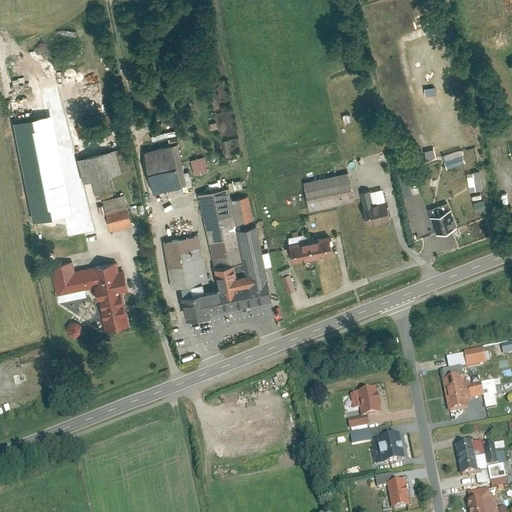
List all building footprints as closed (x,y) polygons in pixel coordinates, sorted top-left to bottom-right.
[(430,27),(431,27),(430,19),(422,21),(423,32),(431,31),(430,27)] [(28,75),(6,79),(9,93),(31,89),(28,75)] [(155,88),(140,90),(143,113),(158,110),(155,88)] [(122,113),(110,115),(113,130),(125,128),(122,113)] [(46,117),(18,124),(40,224),(68,218),(46,117)] [(180,184),(171,144),(142,151),(151,191),(180,184)] [(463,162),(460,149),(441,154),(445,167),(463,162)] [(125,150),(79,160),(85,186),(94,183),(98,198),(115,194),(111,179),(131,174),(125,150)] [(204,156),(190,159),(193,173),(207,171),(204,156)] [(479,171),(466,172),(468,191),(481,190),(479,171)] [(350,177),(307,186),(312,211),(355,202),(350,177)] [(408,177),(399,177),(400,196),(409,196),(408,177)] [(126,192),(105,196),(112,231),(133,227),(126,192)] [(374,192),(364,195),(371,231),(394,226),(389,206),(377,208),(374,192)] [(191,289),(198,317),(275,298),(251,201),(229,206),(232,218),(207,225),(224,293),(211,296),(196,239),(169,246),(180,291),(191,289)] [(446,208),(427,215),(435,234),(453,226),(446,208)] [(332,239),(292,248),(296,267),(336,258),(332,239)] [(132,327),(117,264),(76,274),(73,262),(56,266),(64,297),(96,289),(106,333),(132,327)] [(282,275),(286,292),(294,290),(290,273),(282,275)] [(78,324),(75,321),(70,322),(67,326),(67,332),(71,335),(76,334),(79,331),(79,327),(78,324)] [(502,354),(511,352),(511,342),(500,344),(502,354)] [(482,350),(465,354),(467,367),(485,363),(482,350)] [(461,378),(441,382),(447,413),(466,409),(465,400),(483,397),(485,409),(499,407),(494,381),(463,388),(461,378)] [(367,422),(350,427),(352,434),(370,429),(369,423),(384,419),(378,398),(362,402),(367,422)] [(390,438),(388,429),(370,433),(372,441),(376,440),(382,465),(401,461),(395,437),(390,438)] [(470,444),(455,447),(461,477),(476,474),(470,444)] [(492,445),(484,446),(490,482),(505,479),(503,465),(495,466),(492,445)] [(393,475),(374,479),(377,491),(385,489),(391,511),(410,507),(404,484),(395,486),(393,475)] [(498,511),(493,487),(467,493),(469,502),(465,503),(466,511),(498,511)]
